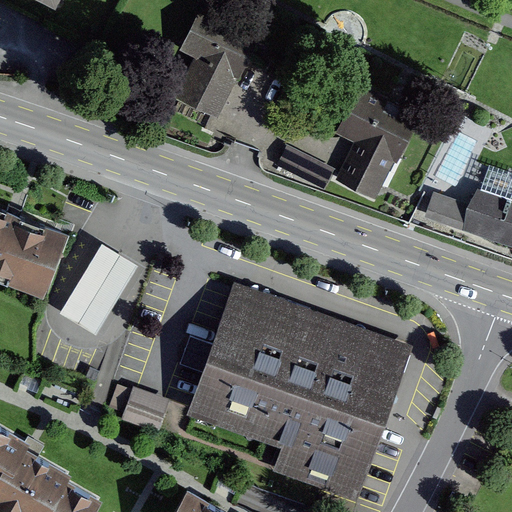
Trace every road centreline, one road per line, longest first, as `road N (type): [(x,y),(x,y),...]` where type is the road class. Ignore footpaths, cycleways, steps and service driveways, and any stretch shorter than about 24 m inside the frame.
road 1 (primary): [(0,116),(503,295)]
road 2 (residential): [(503,295),(460,410),(408,511)]
